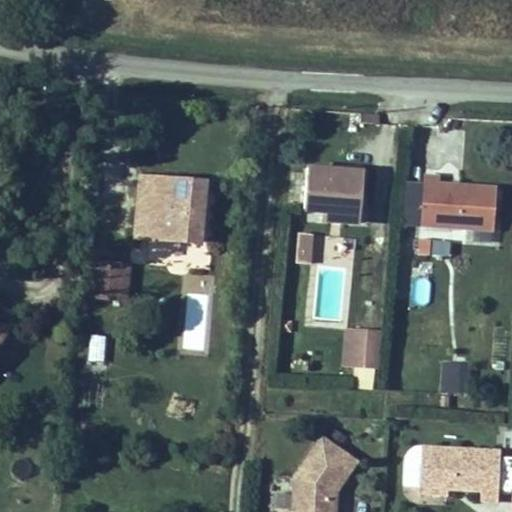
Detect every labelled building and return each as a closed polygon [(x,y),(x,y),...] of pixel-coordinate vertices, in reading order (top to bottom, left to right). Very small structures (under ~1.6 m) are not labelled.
[(303,153),(299,194),(317,196),(356,201),(360,158),(303,153)] [(131,160),(124,225),(145,227),(151,162),(131,160)] [(447,162),(434,161),(431,202),(500,209),(503,174),(446,171),(447,162)] [(193,231),(201,167),(151,162),(145,227),(193,231)] [(356,201),(317,196),(316,211),(355,214),(356,201)] [(403,225),(417,226),(418,197),(404,196),(403,225)] [(289,234),(287,248),(300,249),(302,235),(289,234)] [(433,240),(431,254),(449,256),(450,242),(433,240)] [(117,289),(122,251),(86,245),(81,283),(117,289)] [(414,279),(413,303),(429,304),(429,279),(414,279)] [(339,319),(334,357),(347,359),(351,320),(339,319)] [(351,320),(347,359),(369,361),(374,323),(351,320)] [(347,359),(345,374),(367,377),(369,361),(347,359)] [(468,395),(470,363),(440,361),(438,393),(468,395)] [(511,414),(504,414),(503,429),(511,429),(511,414)] [(283,491),(271,490),(269,511),(321,511),(325,475),(350,444),(319,418),(284,458),(283,491)] [(511,429),(503,429),(502,449),(501,474),(511,474),(511,429)] [(486,441),(408,436),(404,477),(465,481),(464,491),(482,493),(483,478),(485,447),(486,441)] [(501,474),(502,449),(485,447),(483,478),(501,479),(501,474)]
